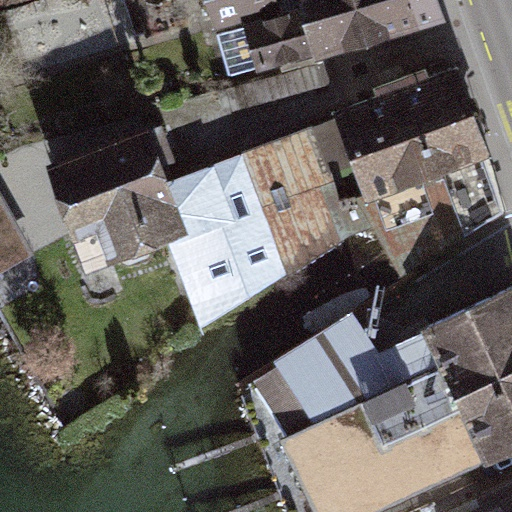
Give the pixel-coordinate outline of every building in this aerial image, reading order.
[(0,0),(0,8),(26,0),(0,0)] [(276,0),(207,0),(216,28),(280,12),(276,0)] [(440,0),(297,0),(300,9),(246,24),(258,70),(447,20),(440,0)] [(458,64),(335,106),(339,115),(172,182),(190,233),(168,241),(202,323),(378,222),(401,252),(508,216),(458,64)] [(152,124),(45,165),(83,274),(168,241),(190,233),(172,182),(152,124)] [(0,196),(0,270),(35,252),(0,196)] [(378,511),(511,451),(511,267),(424,307),(468,403),(379,444),(359,402),(279,438),(313,511),(378,511)]
